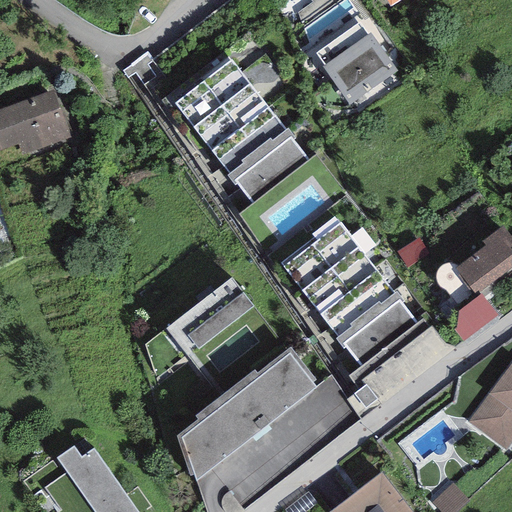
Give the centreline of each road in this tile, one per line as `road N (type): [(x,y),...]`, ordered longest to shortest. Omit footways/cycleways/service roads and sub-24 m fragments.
road 1 (residential): [(511,325),(273,511)]
road 2 (residential): [(189,0),(153,37),(131,47),(101,44),(31,0)]
